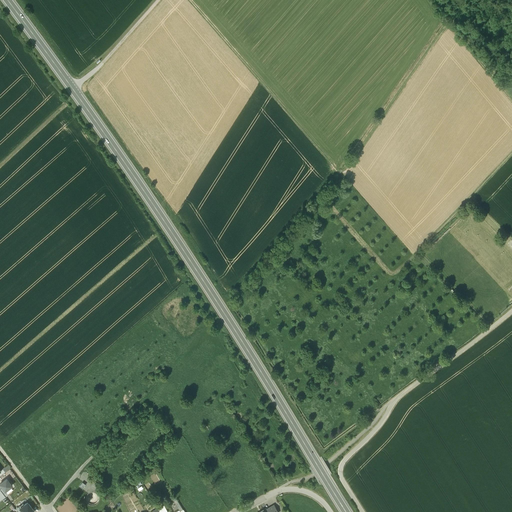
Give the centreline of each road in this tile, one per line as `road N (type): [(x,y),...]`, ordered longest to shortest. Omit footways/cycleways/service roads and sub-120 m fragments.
road 1 (primary): [(346,511),(177,238),(8,0)]
road 2 (track): [(336,167),(342,172),(447,24),(511,98)]
road 3 (track): [(191,0),(336,167),(327,178)]
road 4 (track): [(141,401),(46,509),(0,447)]
road 5 (track): [(154,237),(0,369)]
road 6 (track): [(229,295),(327,178)]
road 7 (track): [(417,252),(511,153)]
road 8 (track): [(72,88),(158,0)]
